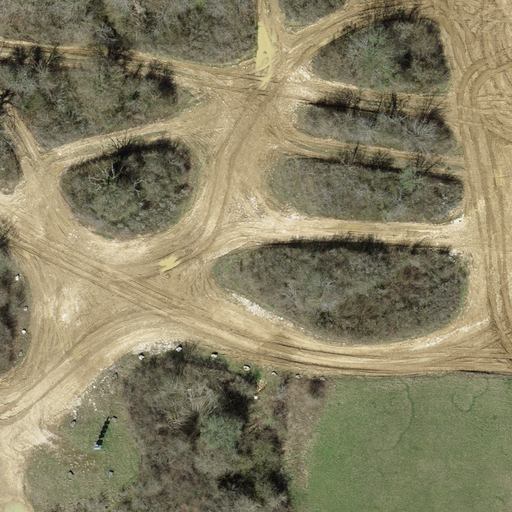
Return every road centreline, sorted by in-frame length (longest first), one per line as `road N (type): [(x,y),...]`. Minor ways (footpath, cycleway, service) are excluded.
road 1 (track): [(0,42),(144,62),(201,80),(257,80),(354,17),(416,0)]
road 2 (track): [(138,292),(212,328),(302,355),(511,361)]
road 3 (track): [(485,0),(509,236),(489,357)]
road 4 (track): [(232,186),(203,238),(0,406)]
road 5 (track): [(203,238),(261,229),(511,236)]
road 6 (track): [(505,169),(248,139)]
road 7 (track): [(498,118),(336,96),(267,76)]
road 8 (track): [(38,168),(128,136),(248,139)]
road 9 (track): [(0,100),(38,168),(59,256)]
road 10 (track): [(138,292),(0,222)]
road 11 (track): [(248,139),(267,76),(265,0)]
